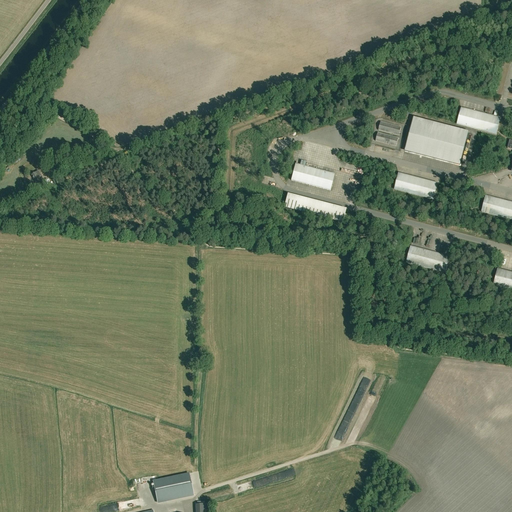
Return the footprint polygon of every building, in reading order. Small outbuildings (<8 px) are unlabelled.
[(496,134),(500,118),(461,108),(457,124),(496,134)] [(413,120),(406,149),(460,163),(468,134),(413,120)] [(381,122),(379,130),(391,134),(393,125),(381,122)] [(395,126),(393,134),(399,136),(401,127),(395,126)] [(378,133),(376,141),(388,144),(390,136),(378,133)] [(392,137),(390,145),(396,147),(398,138),(392,137)] [(291,181),(330,191),(334,174),(295,164),(291,181)] [(39,176),(41,174),(39,170),(32,175),(40,187),(47,183),(44,177),(41,179),(39,176)] [(399,173),(395,190),(433,200),(437,183),(399,173)] [(342,223),(345,211),(287,196),(284,208),(342,223)] [(511,202),(486,196),(482,212),(511,220),(511,202)] [(445,273),(449,257),(411,247),(407,263),(445,273)] [(511,273),(498,269),(494,285),(511,289),(511,273)] [(194,495),(189,473),(153,481),(158,502),(194,495)] [(132,501),(116,505),(117,511),(134,508),(132,501)]
